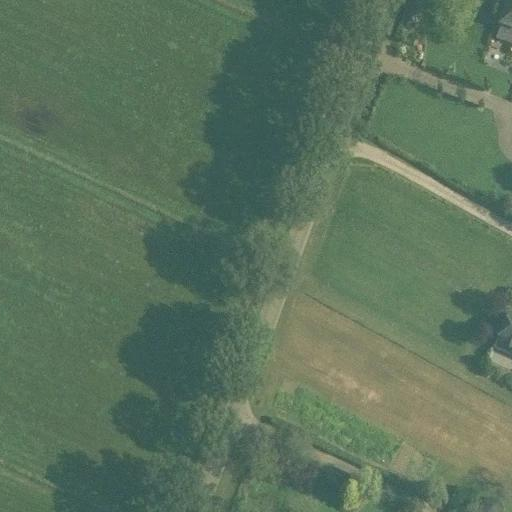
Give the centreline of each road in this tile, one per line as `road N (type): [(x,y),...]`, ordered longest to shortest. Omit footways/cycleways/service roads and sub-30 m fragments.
road 1 (unclassified): [(199,511),(381,0)]
road 2 (unknown): [(335,137),(511,226)]
